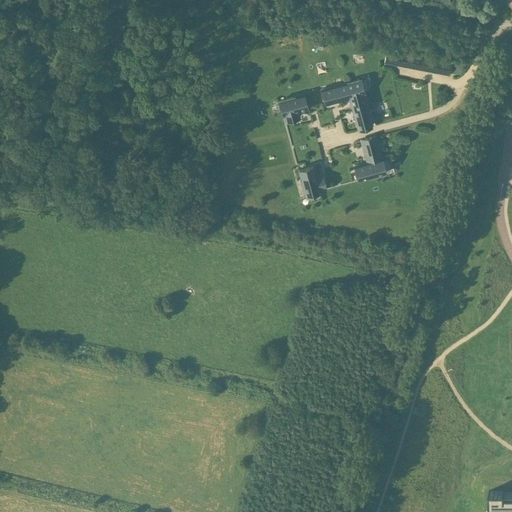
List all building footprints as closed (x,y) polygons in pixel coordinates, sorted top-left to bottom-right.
[(387,51),(384,63),(398,65),(406,67),(408,55),(400,54),(387,51)] [(443,62),(441,74),(449,75),(451,63),(443,62)] [(366,102),(362,86),(362,85),(362,84),(361,84),(360,78),(345,82),(349,97),(352,106),(366,102)] [(349,97),(345,82),(321,88),(325,103),(349,97)] [(304,93),(280,100),(285,120),(300,116),(298,110),(308,108),(304,93)] [(366,102),(352,106),(358,129),(372,125),(366,102)] [(375,135),(360,139),(366,162),(354,165),(358,180),(385,172),(375,135)] [(298,170),(305,194),(326,188),(323,177),(320,178),(319,175),(316,175),(313,166),(298,170)] [(489,489),(488,511),(511,511),(511,490),(504,490),(504,489),(489,489)]
